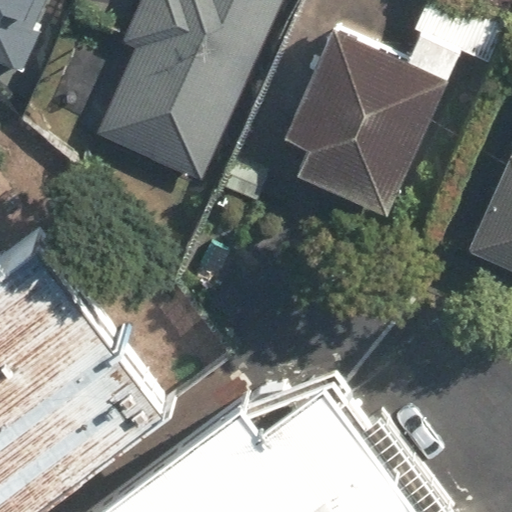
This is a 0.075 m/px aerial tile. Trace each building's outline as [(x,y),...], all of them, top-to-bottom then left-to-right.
[(0,0),(0,67),(16,74),(38,24),(29,20),(37,0),(0,0)] [(130,37),(90,127),(198,174),(274,0),(129,0),(116,31),(130,37)] [(306,134),(295,159),(392,202),(466,35),(425,17),(413,43),(337,10),(286,125),(306,134)] [(511,147),(473,233),(511,250),(511,147)] [(231,158),(219,183),(255,198),(266,173),(231,158)] [(0,510),(144,403),(0,211),(0,510)] [(324,370),(221,402),(72,511),(425,511),(429,509),(324,370)]
